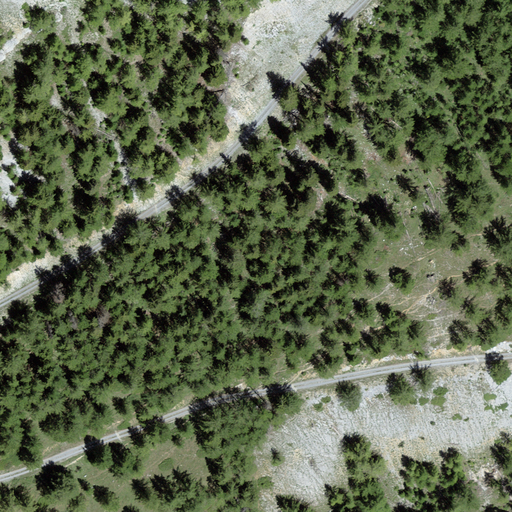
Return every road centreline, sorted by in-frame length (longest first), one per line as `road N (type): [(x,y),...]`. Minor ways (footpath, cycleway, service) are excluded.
road 1 (track): [(0,472),(511,346)]
road 2 (track): [(369,0),(291,101),(86,253),(0,297)]
